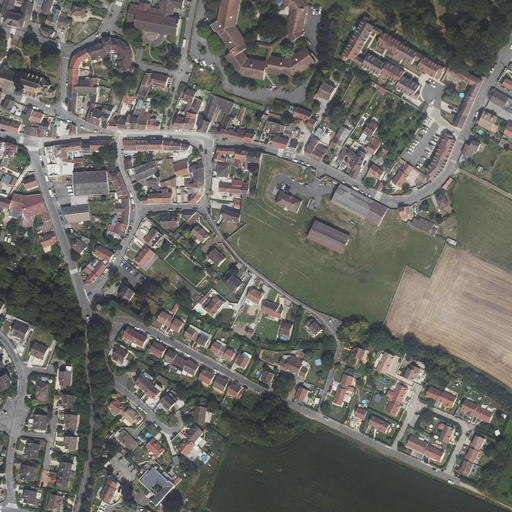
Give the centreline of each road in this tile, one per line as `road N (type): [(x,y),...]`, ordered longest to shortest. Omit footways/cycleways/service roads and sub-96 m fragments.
road 1 (tertiary): [(511,41),(451,170),(438,186),(402,203),(309,163),(209,140)]
road 2 (residential): [(206,210),(227,249),(338,344),(312,420)]
road 3 (residential): [(312,420),(121,319)]
road 4 (tertiary): [(86,317),(97,437),(81,511)]
road 5 (residential): [(389,455),(414,403),(466,426),(446,481)]
road 6 (residential): [(121,319),(105,350),(109,378),(161,428),(174,431),(180,414)]
road 7 (tertiary): [(33,142),(83,299)]
